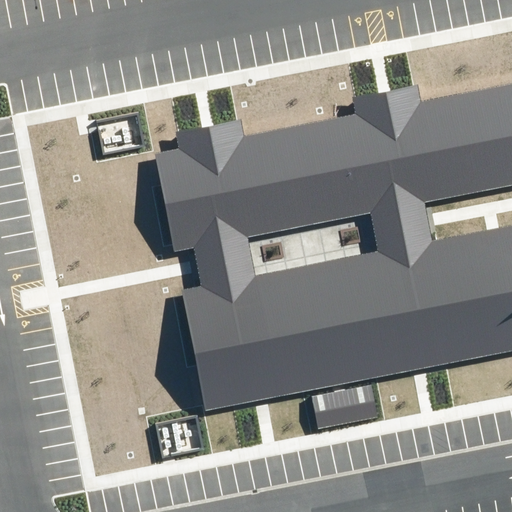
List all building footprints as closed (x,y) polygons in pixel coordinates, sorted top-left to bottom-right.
[(391,0),(236,0),(222,3),(229,42),(393,12),(391,0)] [(171,58),(164,19),(105,30),(113,69),(171,58)] [(337,95),(341,113),(248,133),(243,109),(174,124),(177,140),(150,146),(170,239),(204,231),(214,279),(177,287),(203,407),(511,341),(511,227),(433,244),(423,199),(511,179),(511,77),(420,97),(416,78),(337,95)] [(284,91),(243,99),(246,116),(287,109),(284,91)] [(314,391),(320,422),(374,412),(368,381),(314,391)] [(511,511),(511,471),(492,476),(501,511),(511,511)]
